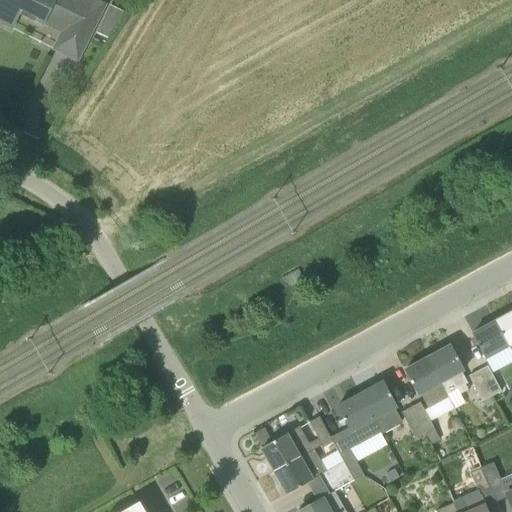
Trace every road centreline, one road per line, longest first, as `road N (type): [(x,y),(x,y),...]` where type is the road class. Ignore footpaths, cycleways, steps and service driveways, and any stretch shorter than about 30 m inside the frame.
road 1 (unclassified): [(208,435),(86,228),(61,202),(0,167)]
road 2 (residential): [(208,435),(511,270)]
